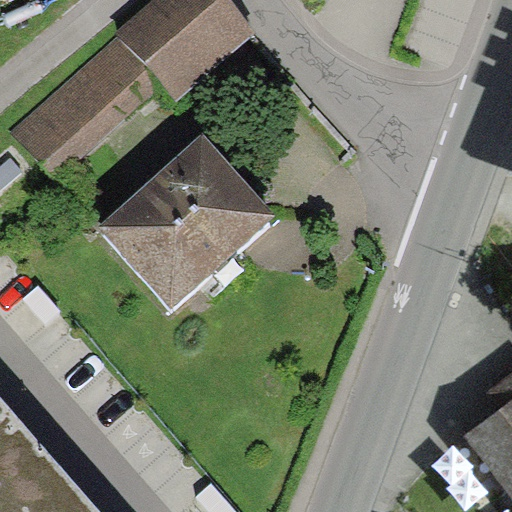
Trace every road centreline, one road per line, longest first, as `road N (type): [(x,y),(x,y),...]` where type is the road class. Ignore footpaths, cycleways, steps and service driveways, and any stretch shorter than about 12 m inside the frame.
road 1 (secondary): [(466,173),(340,511)]
road 2 (residential): [(466,173),(408,144),(247,0)]
road 3 (secondary): [(511,45),(466,173)]
road 4 (residential): [(95,0),(0,81)]
